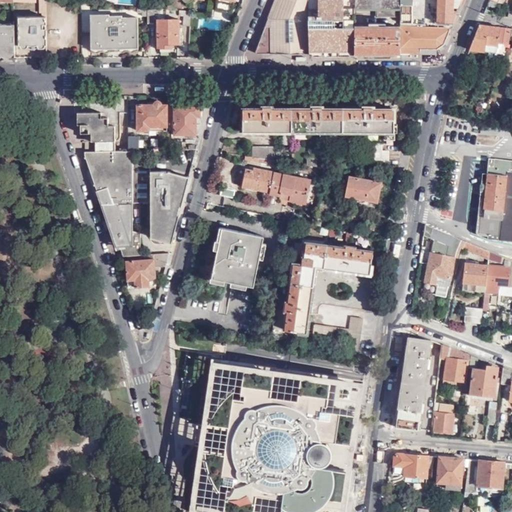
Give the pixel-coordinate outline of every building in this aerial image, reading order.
[(47,0),(42,0),(42,12),(45,12),(44,17),(19,16),(19,44),(47,45),(47,0)] [(275,0),(256,51),(257,53),(310,53),(308,0),(275,0)] [(308,0),(310,53),(349,53),(354,53),(354,27),(354,8),(354,1),(353,0),(308,0)] [(353,0),(354,1),(354,8),(376,7),(376,16),(400,17),(399,0),(353,0)] [(399,0),(400,17),(400,23),(411,24),(411,6),(411,0),(436,0),(436,9),(432,8),(432,12),(435,12),(435,21),(451,23),(460,0),(399,0)] [(149,8),(139,7),(139,14),(144,14),(144,19),(149,19),(149,8)] [(149,8),(149,19),(149,23),(155,23),(156,13),(163,14),(163,8),(149,8)] [(91,46),(111,47),(120,47),(137,48),(138,19),(123,18),(123,15),(109,14),(109,10),(92,10),(91,46)] [(191,11),(179,10),(179,15),(184,15),(184,26),(191,26),(191,11)] [(158,48),(172,48),(172,43),(183,44),(183,31),(180,31),(180,19),(158,18),(158,48)] [(0,52),(15,52),(14,24),(0,24),(0,52)] [(400,28),(400,53),(437,54),(437,49),(443,45),(449,29),(425,29),(424,25),(414,24),(412,26),(412,28),(400,28)] [(479,25),(469,50),(488,52),(496,53),(497,46),(500,28),(479,25)] [(354,53),(400,53),(400,28),(354,27),(354,53)] [(508,44),(510,29),(500,28),(497,46),(499,46),(502,45),(502,43),(508,44)] [(153,105),(138,105),(137,131),(167,131),(167,105),(162,105),(162,104),(160,102),(158,100),(156,101),(155,101),(153,103),(153,105)] [(174,114),(168,114),(168,130),(174,131),(174,135),(197,135),(196,116),(200,116),(200,105),(170,105),(170,109),(174,109),(174,114)] [(242,132),(292,132),(292,109),(273,108),(273,106),(262,106),(262,108),(243,108),(242,132)] [(292,109),(292,132),(344,132),(344,109),(323,109),(323,106),(313,106),(313,109),(292,109)] [(344,109),(344,132),(383,132),(383,140),(394,139),(394,109),(373,109),(374,106),(364,106),(364,109),(344,109)] [(84,143),(84,152),(114,152),(114,127),(107,127),(107,119),(100,119),(100,113),(77,113),(76,125),(80,125),(80,134),(91,134),(91,142),(84,143)] [(496,135),(497,124),(482,123),(481,133),(496,135)] [(505,125),(497,124),(496,135),(504,136),(505,125)] [(382,143),(368,144),(368,152),(375,152),(375,166),(388,166),(389,151),(382,151),(382,143)] [(269,158),(274,160),(276,149),(254,146),(253,156),(269,158)] [(114,152),(84,152),(84,153),(110,229),(113,228),(116,238),(118,238),(124,256),(129,256),(142,256),(140,247),(141,233),(136,233),(136,245),(132,245),(132,152),(129,152),(114,152)] [(511,163),(489,161),(485,191),(482,191),(478,236),(487,236),(487,240),(511,242),(511,163)] [(173,243),(191,177),(169,172),(151,171),(151,162),(134,162),(133,204),(142,204),(141,231),(152,231),(152,238),(173,243)] [(270,191),(274,172),(271,171),(247,166),(243,185),(270,191)] [(309,180),(274,172),(270,191),(269,193),(280,196),(281,192),(291,194),(289,201),(305,204),(309,180)] [(381,183),(349,177),(345,196),(356,198),(357,202),(364,203),(367,200),(377,202),(381,183)] [(223,187),(221,195),(234,197),(235,190),(223,187)] [(279,199),(289,201),(291,194),(281,192),(280,196),(279,199)] [(457,238),(424,224),(424,225),(423,234),(433,238),(428,263),(419,261),(419,264),(417,278),(422,279),(431,281),(430,289),(433,289),(435,294),(444,296),(446,285),(448,285),(455,253),(458,245),(462,247),(464,241),(457,238)] [(219,272),(218,278),(253,285),(263,235),(222,227),(212,270),(219,272)] [(284,310),(275,309),(273,328),(305,332),(306,324),(308,324),(312,294),(313,294),(316,267),(331,269),(331,268),(362,273),(363,271),(371,272),(374,251),(355,248),(355,247),(345,245),(345,247),(306,240),(304,255),(302,255),(301,263),(293,261),(288,301),(286,301),(284,310)] [(489,252),(465,241),(463,248),(488,259),(489,252)] [(501,257),(489,252),(488,259),(488,262),(500,264),(501,257)] [(155,267),(167,267),(170,257),(170,254),(164,254),(142,256),(129,256),(129,261),(155,261),(155,267)] [(155,287),(155,267),(155,261),(129,261),(127,261),(128,288),(155,287)] [(485,286),(487,266),(475,265),(475,262),(465,261),(462,283),(485,286)] [(511,287),(511,264),(511,268),(487,266),(485,286),(484,295),(482,308),(489,309),(490,293),(499,294),(500,286),(511,287)] [(421,287),(430,289),(431,281),(422,279),(421,287)] [(461,293),(484,295),(485,286),(462,283),(461,293)] [(511,287),(500,286),(499,294),(511,295),(511,287)] [(464,322),(481,324),(482,310),(466,308),(464,322)] [(349,329),(315,325),(314,338),(347,342),(346,355),(358,356),(363,318),(351,317),(349,329)] [(395,427),(418,430),(431,341),(429,340),(423,340),(408,337),(395,427)] [(465,388),(468,360),(449,357),(450,348),(442,345),(440,359),(446,360),(443,385),(465,388)] [(468,360),(469,355),(450,348),(449,357),(468,360)] [(477,368),(478,358),(470,356),(469,371),(473,371),(470,393),(494,396),(497,370),(477,368)] [(345,511),(362,383),(211,360),(188,511),(345,511)] [(511,371),(502,368),(500,383),(511,385),(509,400),(511,400),(511,371)] [(477,397),(469,396),(468,406),(476,407),(477,397)] [(485,423),(496,424),(498,408),(487,407),(485,423)] [(454,415),(435,413),(433,431),(452,433),(454,415)] [(432,471),(433,456),(398,453),(394,456),(393,475),(425,477),(426,471),(432,471)] [(459,489),(462,458),(438,456),(436,481),(445,482),(444,488),(459,489)] [(503,467),(503,461),(468,459),(464,493),(470,494),(474,465),(478,465),(476,485),(501,487),(503,467)] [(175,503),(185,503),(185,495),(176,494),(175,503)]
